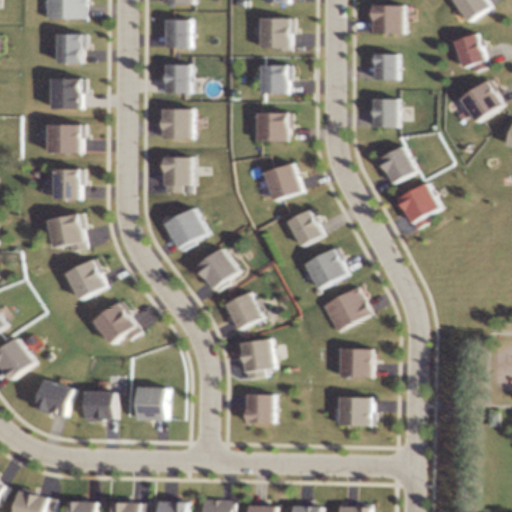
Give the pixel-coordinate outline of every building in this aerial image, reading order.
[(58,0),(89,0),(89,19),(59,19),(58,0)] [(496,0),(500,4),(477,23),(458,0),(496,0)] [(379,4),(411,4),(410,34),(380,34),(379,4)] [(266,15),(298,16),(297,45),(267,45),(266,15)] [(169,18),(201,19),(200,48),(170,48),(169,18)] [(58,31),(90,32),(89,61),(59,61),(58,31)] [(456,43),(486,32),(496,60),(468,71),(456,43)] [(374,48),(406,49),(406,79),(376,79),(374,48)] [(264,61),(296,62),(295,91),(265,91),(264,61)] [(169,63),(201,63),(201,93),(171,93),(169,63)] [(58,78),(90,79),(89,109),(59,108),(58,78)] [(469,97),(496,79),(511,103),(488,121),(469,97)] [(378,99),(410,100),(409,129),(379,129),(378,99)] [(169,106),(201,107),(200,137),(170,137),(169,106)] [(263,109),(296,109),(295,139),(265,139),(263,109)] [(57,123),(89,124),(89,153),(59,153),(57,123)] [(382,158),(410,142),(424,168),(399,183),(382,158)] [(170,157),(202,158),(201,187),(171,187),(170,157)] [(268,172),(299,162),(308,190),(280,200),(268,172)] [(59,168),(91,169),(90,199),(60,199),(59,168)] [(405,198),(433,182),(448,207),(423,223),(405,198)] [(198,206),(213,235),(187,248),(173,222),(198,206)] [(316,206),(332,234),(306,249),(291,223),(316,206)] [(56,222),(87,213),(95,242),(67,251),(56,222)] [(311,264),(337,245),(354,269),(330,287),(311,264)] [(227,247),(245,273),(220,290),(203,265),(227,247)] [(73,274),(101,258),(116,283),(91,299),(73,274)] [(257,289),(271,318),(244,330),(231,303),(257,289)] [(331,306),(359,289),(374,315),(349,331),(331,306)] [(126,300),(144,327),(119,343),(102,319),(126,300)] [(0,306),(14,327),(0,337),(0,306)] [(0,355),(23,335),(42,361),(18,378),(0,355)] [(245,348),(276,337),(285,366),(257,375),(245,348)] [(345,347),(377,348),(377,378),(347,378),(345,347)] [(51,376),(80,389),(69,416),(41,405),(51,376)] [(143,385),(175,386),(175,416),(145,416),(143,385)] [(90,389),(122,390),(121,419),(91,419),(90,389)] [(251,392),(283,393),(282,423),(252,423),(251,392)] [(346,395),(378,396),(377,425),(347,425),(346,395)] [(0,508),(0,474),(14,483),(1,509),(0,508)] [(22,511),(28,488),(58,497),(53,511),(22,511)] [(74,511),(74,500),(106,501),(106,511),(74,511)] [(116,511),(116,501),(148,501),(148,511),(116,511)] [(162,511),(162,501),(195,501),(194,511),(162,511)] [(206,511),(206,503),(238,504),(237,511),(206,511)]
